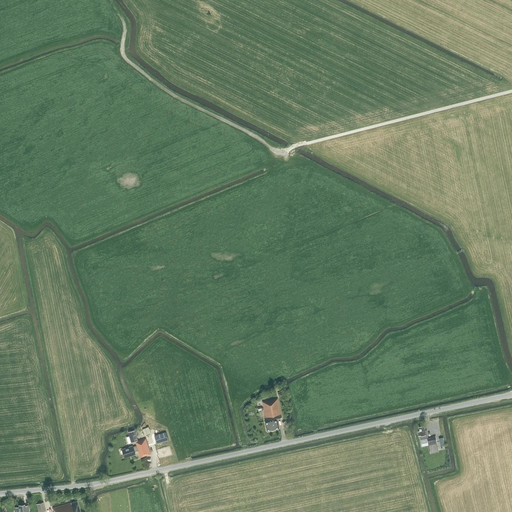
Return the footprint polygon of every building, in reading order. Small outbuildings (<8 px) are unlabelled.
[(277,419),(282,418),(278,399),(262,402),(266,421),(265,421),(267,431),(272,430),(274,430),(279,429),(277,419)] [(419,436),(420,436),(421,440),(427,438),(428,438),(426,430),(425,430),(424,426),(419,427),(420,431),(418,432),(419,436)] [(145,435),(151,433),(149,427),(143,429),(145,435)] [(138,441),(134,430),(128,432),(131,443),(135,442),(136,445),(132,447),(132,446),(122,450),(125,458),(135,454),(134,451),(138,450),(140,457),(150,453),(145,438),(138,441)] [(168,438),(165,430),(154,433),(156,441),(168,438)] [(437,443),(435,436),(433,436),(433,437),(427,438),(428,445),(437,443)] [(79,511),(77,501),(52,508),(53,511),(79,511)] [(46,511),(43,502),(36,504),(38,511),(44,511),(46,511)]
